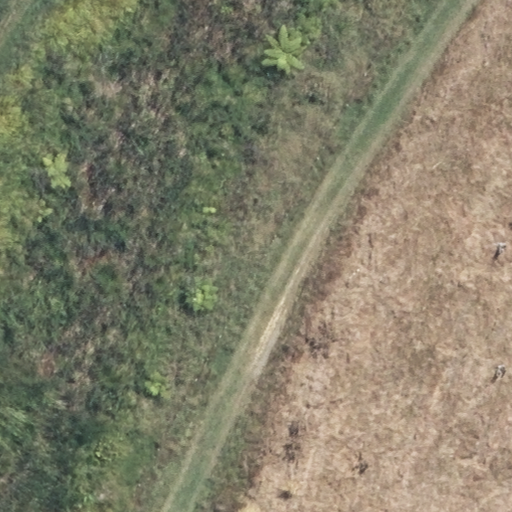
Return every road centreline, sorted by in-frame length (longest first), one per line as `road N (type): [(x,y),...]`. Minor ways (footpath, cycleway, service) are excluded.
road 1 (track): [(186,511),(392,107),(467,0)]
road 2 (track): [(42,0),(0,124)]
